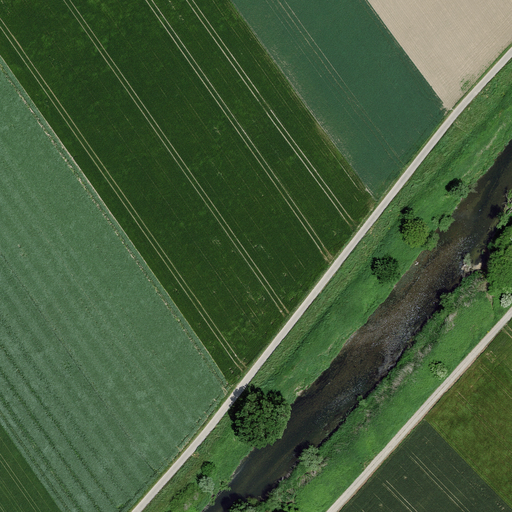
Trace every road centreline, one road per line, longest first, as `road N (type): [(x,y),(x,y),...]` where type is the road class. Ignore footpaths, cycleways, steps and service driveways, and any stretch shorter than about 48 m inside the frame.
road 1 (track): [(135,511),(511,52)]
road 2 (track): [(332,511),(511,311)]
